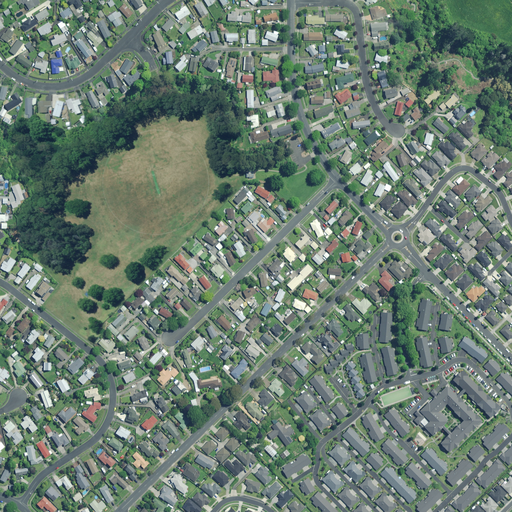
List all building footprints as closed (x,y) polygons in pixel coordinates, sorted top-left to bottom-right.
[(40,3),(38,0),(30,0),(25,3),(29,10),(40,3)] [(70,0),(68,2),(71,6),(74,4),(77,9),(83,5),(79,0),(70,0)] [(139,0),(130,0),(135,9),(142,5),(139,0)] [(201,2),(194,6),(201,18),(208,13),(201,2)] [(124,4),(119,9),(128,19),(133,13),(124,4)] [(190,13),(185,6),(180,10),(180,11),(175,14),(179,21),(190,13)] [(385,18),(389,17),(389,15),(386,16),(384,9),(378,11),(377,7),(369,9),(373,21),(380,18),(385,16),(385,18)] [(63,19),(68,16),(69,18),(73,15),(72,13),(69,8),(60,14),(63,19)] [(48,15),(45,10),(35,16),(38,22),(48,15)] [(122,24),(118,18),(122,16),(119,12),(117,13),(116,12),(108,17),(111,23),(112,22),(115,28),(122,24)] [(241,22),(251,23),(251,16),(250,16),(250,13),(246,13),(245,16),(242,16),(236,15),(236,12),(232,12),(231,14),(228,14),(227,21),(237,22),(237,21),(241,21),(241,22)] [(263,17),(265,23),(271,21),(272,22),(278,20),(276,13),(263,17)] [(82,15),(77,18),(81,24),(86,20),(82,15)] [(314,26),(314,25),(322,25),(322,28),(324,28),(324,25),(326,25),(326,22),(325,22),(325,18),(319,18),(319,17),(311,17),(311,15),(308,15),(308,17),(306,17),(305,24),(311,25),(314,26)] [(175,24),(170,19),(162,27),(167,32),(170,29),(171,30),(173,27),(172,27),(175,24)] [(90,20),(84,25),(87,28),(88,27),(94,34),(99,30),(90,20)] [(104,20),(97,23),(104,39),(111,36),(104,20)] [(62,21),(57,24),(63,33),(68,30),(62,21)] [(191,26),(187,22),(178,31),(182,35),(191,26)] [(52,28),(48,23),(37,30),(41,37),(46,33),(47,34),(51,31),(50,29),(52,28)] [(371,37),(378,36),(377,31),(386,31),(386,30),(388,29),(387,25),(385,25),(385,23),(370,24),(371,37)] [(159,32),(162,30),(156,24),(153,27),(157,31),(154,32),(154,34),(152,35),(158,47),(164,44),(159,32)] [(191,40),(203,32),(204,34),(206,32),(204,29),(202,30),(199,25),(187,33),(191,40)] [(347,34),(338,28),(333,34),(343,40),(347,34)] [(13,34),(7,30),(0,39),(3,42),(4,40),(7,43),(13,34)] [(83,36),(80,31),(74,36),(77,40),(83,36)] [(212,43),(219,42),(218,38),(217,38),(216,31),(210,32),(212,43)] [(274,31),(273,34),(267,31),(264,38),(276,42),(278,36),(277,36),(278,33),(274,31)] [(86,36),(94,43),(92,45),(96,48),(102,41),(99,37),(98,38),(90,32),(86,36)] [(321,43),(322,33),(309,33),(309,34),(303,34),(303,42),(321,43)] [(51,41),(53,46),(59,44),(61,48),(64,46),(63,42),(67,40),(65,35),(65,34),(58,37),(57,35),(54,36),(55,39),(51,41)] [(226,42),(228,42),(232,42),(238,42),(238,34),(225,34),(225,38),(226,38),(226,42)] [(191,50),(192,51),(195,54),(198,51),(200,53),(208,45),(207,44),(208,43),(202,38),(198,44),(197,43),(191,50)] [(23,44),(18,40),(9,51),(15,56),(23,44)] [(79,42),(77,41),(73,44),(75,46),(76,45),(87,58),(93,53),(81,40),(79,42)] [(177,45),(172,40),(168,44),(173,49),(177,45)] [(373,42),(374,49),(383,48),(386,48),(388,48),(387,41),(373,42)] [(32,46),(30,42),(25,45),(28,49),(30,53),(35,50),(32,46)] [(344,44),(337,45),(337,55),(349,54),(349,49),(344,50),(344,44)] [(308,52),(312,57),(317,54),(311,45),(305,49),(307,52),(308,52)] [(163,64),(166,64),(173,63),(172,52),(165,53),(166,58),(163,58),(163,64)] [(380,63),(381,62),(384,63),(386,64),(387,61),(386,61),(387,56),(376,53),(374,60),(379,62),(380,63)] [(32,63),(19,54),(16,60),(28,69),(32,63)] [(72,68),(72,69),(78,67),(78,65),(81,64),(78,57),(72,59),(72,58),(69,60),(68,58),(65,60),(69,70),(72,68)] [(278,60),(262,57),(261,63),(277,66),(278,60)] [(179,72),(187,65),(184,62),(185,60),(184,58),(175,67),(179,72)] [(208,58),(203,66),(208,69),(208,68),(214,72),(219,64),(208,58)] [(236,60),(229,58),(225,77),(232,78),(236,60)] [(243,71),(250,71),(251,58),(244,58),(243,71)] [(133,63),(126,59),(119,70),(126,74),(133,63)] [(59,68),(59,67),(62,66),(62,60),(59,60),(51,60),(52,74),(59,74),(59,72),(63,72),(63,68),(59,68)] [(349,67),(350,62),(337,60),(336,67),(348,69),(348,67),(349,67)] [(48,62),(43,61),(42,63),(38,62),(36,61),(35,68),(41,69),(40,72),(45,73),(48,62)] [(197,63),(190,62),(189,71),(196,72),(197,63)] [(311,67),(305,66),(305,74),(313,74),(325,71),(322,64),(311,67)] [(263,72),(263,81),(272,81),(272,83),(279,83),(279,73),(279,69),(271,69),(271,72),(263,72)] [(385,72),(377,74),(382,88),(388,86),(385,76),(386,75),(385,72)] [(134,81),(136,80),(131,75),(130,76),(128,74),(123,78),(129,87),(135,82),(134,81)] [(336,90),(338,89),(344,88),(343,84),(354,81),(353,74),(345,75),(345,76),(335,78),(337,85),(335,86),(336,90)] [(111,88),(117,87),(114,75),(106,78),(108,82),(109,82),(111,88)] [(242,83),(245,83),(245,85),(248,85),(248,83),(253,83),(254,76),(242,75),(242,83)] [(307,87),(311,86),(312,89),(316,89),(315,85),(320,84),(319,80),(306,82),(307,87)] [(105,96),(109,94),(103,83),(102,83),(101,82),(96,85),(98,88),(95,90),(99,96),(103,93),(105,96)] [(127,90),(124,85),(119,89),(123,94),(127,90)] [(272,102),(278,100),(276,95),(281,92),(278,85),(265,91),(268,99),(270,97),(272,102)] [(407,88),(400,91),(402,96),(410,92),(407,88)] [(395,89),(384,91),(385,99),(396,97),(395,89)] [(440,94),(435,89),(423,101),(428,106),(440,94)] [(93,108),(94,107),(95,109),(100,107),(91,91),(86,94),(88,97),(87,98),(93,108)] [(340,104),(351,96),(347,91),(341,95),(339,92),(334,96),(340,104)] [(362,91),(352,93),(354,101),(364,98),(362,91)] [(22,102),(16,93),(11,96),(14,99),(4,106),(8,112),(22,102)] [(444,103),(439,107),(442,111),(447,107),(448,108),(451,105),(452,107),(455,105),(453,103),(457,100),(453,95),(444,103)] [(38,99),(27,98),(26,118),(34,119),(34,105),(38,105),(38,99)] [(70,110),(74,109),(75,113),(77,113),(78,115),(83,113),(80,105),(82,105),(81,100),(77,101),(76,98),(70,100),(67,101),(70,110)] [(105,99),(99,102),(101,105),(100,105),(102,108),(108,105),(105,99)] [(413,103),(409,99),(405,104),(409,108),(413,103)] [(40,113),(48,113),(48,116),(46,116),(46,120),(52,120),(52,107),(52,101),(40,101),(40,113)] [(68,111),(67,108),(67,105),(65,104),(66,103),(59,101),(55,116),(61,117),(62,115),(65,115),(68,111)] [(360,106),(358,101),(351,103),(351,104),(349,105),(350,110),(345,111),(347,119),(360,115),(358,107),(360,106)] [(403,103),(397,102),(394,115),(400,116),(403,103)] [(266,113),(268,118),(271,117),(276,115),(277,115),(278,118),(285,116),(282,104),(275,106),(276,110),(266,113)] [(313,112),(316,119),(329,115),(329,113),(333,111),(332,106),(313,112)] [(459,119),(465,112),(458,106),(456,109),(453,112),(455,114),(454,115),(449,121),(453,125),(459,119)] [(414,121),(418,118),(423,115),(417,107),(412,110),(414,112),(410,115),(414,121)] [(12,117),(6,114),(3,120),(8,123),(12,117)] [(401,118),(404,122),(410,118),(407,114),(401,118)] [(83,118),(81,120),(84,124),(89,121),(86,115),(83,117),(83,118)] [(245,121),(250,121),(250,122),(250,125),(251,125),(251,128),(258,128),(258,121),(258,115),(245,115),(245,121)] [(443,122),(439,118),(438,119),(437,119),(433,124),(445,135),(449,129),(442,123),(443,122)] [(352,123),(353,130),(366,129),(366,127),(370,127),(369,121),(352,123)] [(460,124),(457,127),(470,139),(474,135),(470,131),(472,129),(470,127),(473,124),(469,121),(467,123),(466,122),(462,126),(460,124)] [(341,130),(337,123),(321,132),(325,139),(341,130)] [(271,125),(267,126),(268,131),(269,131),(272,138),(275,137),(275,138),(292,132),(290,124),(273,130),(271,125)] [(258,142),(269,138),(266,129),(249,135),(250,136),(248,137),(250,144),(256,142),(256,143),(258,143),(258,142)] [(371,134),(367,130),(362,133),(365,138),(371,134)] [(380,137),(375,131),(364,141),(368,146),(380,137)] [(452,132),(448,137),(462,151),(466,147),(462,143),(463,142),(459,138),(461,136),(457,132),(454,134),(452,132)] [(434,135),(426,133),(424,144),(431,146),(434,135)] [(332,150),(336,148),(337,149),(347,143),(348,144),(353,141),(350,136),(342,140),(340,137),(328,145),(332,150)] [(381,157),(378,153),(382,150),(383,151),(388,147),(387,146),(383,141),(373,150),(374,152),(371,155),(373,156),(371,158),(374,162),(381,157)] [(413,155),(419,151),(417,147),(415,143),(414,144),(413,141),(406,145),(413,155)] [(349,144),(350,145),(349,146),(351,150),(353,149),(354,151),(357,149),(356,147),(355,146),(356,146),(353,142),(349,144)] [(442,142),(438,147),(452,161),(456,156),(453,153),(454,152),(453,151),(455,149),(447,142),(445,145),(442,142)] [(478,162),(487,152),(479,144),(469,154),(471,156),(471,157),(473,159),(474,158),(478,162)] [(338,160),(347,165),(349,162),(350,162),(352,158),(350,158),(352,153),(346,150),(342,158),(340,156),(338,160)] [(438,150),(431,157),(438,162),(437,163),(442,167),(444,164),(446,166),(451,162),(438,150)] [(488,169),(500,158),(494,152),(492,155),(489,153),(486,156),(487,158),(485,159),(484,157),(480,161),(488,169)] [(404,154),(397,156),(400,167),(408,165),(404,154)] [(421,161),(417,156),(413,160),(417,165),(421,161)] [(357,173),(357,174),(361,171),(360,171),(362,169),(360,167),(363,165),(359,159),(356,162),(357,163),(349,170),(350,171),(348,173),(350,176),(353,174),(354,175),(357,173)] [(425,160),(420,165),(433,177),(440,170),(433,162),(430,160),(427,162),(425,160)] [(498,180),(511,165),(508,162),(507,163),(504,161),(501,164),(500,163),(499,164),(498,163),(493,168),(497,171),(493,175),(498,180)] [(382,171),(385,170),(394,183),(399,179),(387,162),(382,166),(383,168),(381,169),(382,171)] [(432,180),(421,168),(418,171),(416,169),(413,172),(421,181),(420,182),(425,187),(428,184),(428,185),(431,182),(430,182),(432,180)] [(509,172),(510,173),(509,174),(507,173),(504,176),(507,179),(506,180),(507,181),(503,185),(507,189),(511,184),(511,169),(509,172)] [(360,183),(367,187),(369,182),(370,183),(372,179),(373,177),(371,175),(372,172),(368,170),(360,183)] [(454,183),(456,186),(452,190),(458,196),(469,185),(463,179),(460,177),(454,183)] [(408,180),(403,184),(417,198),(422,194),(419,190),(420,189),(414,184),(415,183),(411,179),(409,181),(408,180)] [(377,196),(380,197),(384,189),(389,192),(391,187),(380,181),(373,195),(376,197),(377,196)] [(21,191),(19,184),(11,187),(17,201),(10,203),(12,209),(18,207),(17,205),(21,204),(19,201),(26,199),(24,192),(25,192),(24,190),(21,191)] [(270,204),(275,198),(270,194),(270,192),(258,185),(254,192),(260,195),(259,196),(266,200),(270,204)] [(474,185),(465,194),(467,195),(465,196),(467,199),(466,200),(469,203),(470,201),(475,196),(476,197),(481,193),(474,185)] [(233,200),(238,205),(250,193),(245,188),(233,200)] [(402,192),(401,191),(396,195),(409,208),(412,205),(414,206),(418,202),(405,189),(402,192)] [(453,206),(456,209),(459,205),(462,202),(458,199),(459,198),(450,190),(446,194),(447,195),(445,197),(446,198),(444,200),(448,204),(451,207),(453,206)] [(379,205),(386,212),(388,210),(388,211),(390,209),(389,208),(391,207),(390,205),(396,199),(393,196),(391,198),(389,195),(379,205)] [(476,209),(478,212),(480,210),(481,211),(490,203),(489,202),(492,200),(488,196),(484,200),(481,196),(476,200),(478,201),(475,203),(476,204),(474,206),(476,209)] [(442,200),(438,204),(440,206),(438,207),(440,209),(438,211),(445,217),(446,215),(448,217),(449,215),(452,219),(457,214),(442,200)] [(338,205),(334,201),(325,210),(329,214),(338,205)] [(253,207),(248,202),(240,210),(246,215),(253,207)] [(390,211),(399,220),(405,213),(408,209),(402,203),(401,204),(399,202),(390,211)] [(284,215),(286,213),(282,209),(283,208),(281,205),(275,210),(280,215),(279,215),(281,217),(280,219),(283,222),(287,218),(284,215)] [(490,207),(486,211),(488,213),(486,215),(484,213),(482,214),(480,216),(486,221),(487,220),(488,221),(496,213),(495,211),(496,210),(492,205),(490,207)] [(233,208),(226,208),(227,220),(234,219),(233,208)] [(353,216),(347,210),(342,215),(343,216),(337,222),(342,227),(353,216)] [(465,211),(457,219),(458,221),(457,222),(459,224),(455,227),(459,230),(474,216),(470,212),(468,214),(465,211)] [(235,221),(239,224),(243,220),(240,216),(235,221)] [(274,222),(271,218),(267,222),(265,220),(262,223),(261,221),(257,225),(265,233),(270,228),(269,227),(274,222)] [(250,224),(245,219),(241,223),(246,228),(250,224)] [(430,219),(425,224),(438,238),(442,234),(438,230),(441,227),(434,220),(432,221),(430,219)] [(501,224),(497,219),(495,221),(494,220),(490,223),(491,224),(487,228),(493,235),(497,231),(499,233),(503,229),(500,225),(501,224)] [(324,235),(316,220),(312,222),(313,222),(310,224),(313,231),(314,230),(318,238),(324,235)] [(470,239),(482,225),(477,220),(474,223),(473,223),(467,229),(469,231),(465,235),(470,239)] [(362,224),(357,221),(352,234),(358,236),(361,231),(360,230),(362,224)] [(227,228),(221,222),(218,225),(220,227),(215,232),(219,236),(227,228)] [(349,233),(346,229),(340,235),(344,238),(349,233)] [(435,238),(426,229),(423,233),(421,232),(417,236),(420,238),(418,240),(421,243),(424,240),(428,244),(435,238)] [(257,241),(251,230),(246,233),(252,244),(257,241)] [(372,235),(368,231),(363,236),(367,240),(372,235)] [(492,237),(486,231),(480,237),(479,236),(476,240),(479,243),(475,247),(479,251),(492,237)] [(217,241),(207,234),(203,240),(214,246),(217,241)] [(451,237),(448,234),(446,236),(444,235),(439,239),(447,246),(446,246),(449,249),(448,250),(452,254),(458,248),(454,244),(455,243),(450,239),(451,237)] [(511,244),(509,242),(510,241),(503,234),(497,240),(509,251),(511,247),(511,244)] [(303,237),(302,237),(301,238),(302,240),(300,241),(299,240),(295,244),(300,249),(304,245),(306,246),(311,241),(305,235),(303,237)] [(338,245),(334,240),(331,243),(332,243),(325,250),(329,254),(338,245)] [(365,245),(360,240),(355,245),(357,247),(353,250),(358,255),(363,249),(365,252),(371,246),(368,243),(365,245)] [(244,248),(239,241),(232,247),(240,258),(246,254),(242,249),(244,248)] [(318,247),(314,242),(310,245),(315,250),(318,247)] [(494,243),(492,242),(490,244),(489,243),(486,246),(492,252),(491,253),(496,258),(499,254),(500,255),(501,254),(500,253),(503,250),(495,242),(494,243)] [(203,248),(199,243),(190,252),(192,255),(195,253),(196,255),(203,248)] [(438,246),(435,244),(432,247),(433,248),(429,253),(430,254),(426,258),(430,262),(444,248),(440,244),(438,246)] [(297,256),(288,247),(284,251),(285,252),(282,255),(291,264),(295,260),(294,259),(297,256)] [(477,252),(472,248),(469,252),(466,249),(465,251),(463,249),(459,252),(462,255),(461,256),(464,259),(463,261),(466,264),(477,252)] [(236,262),(230,252),(224,255),(228,261),(227,261),(230,266),(236,262)] [(448,254),(446,252),(443,256),(444,257),(443,258),(441,256),(433,264),(438,269),(439,267),(442,270),(450,263),(449,263),(454,258),(449,253),(448,254)] [(488,260),(489,259),(487,257),(487,256),(485,253),(484,254),(482,252),(476,257),(486,268),(491,263),(488,260)] [(351,262),(349,253),(340,255),(342,263),(348,262),(351,262)] [(186,260),(180,254),(174,260),(185,270),(190,266),(185,261),(186,260)] [(307,258),(302,254),(299,258),(303,262),(307,258)] [(323,260),(316,254),(312,259),(318,265),(323,260)] [(216,259),(212,255),(207,260),(211,264),(216,259)] [(15,261),(10,258),(9,260),(5,258),(1,265),(2,266),(0,269),(9,274),(15,261)] [(282,269),(281,269),(283,266),(285,265),(283,263),(282,263),(278,259),(268,269),(272,273),(276,270),(278,273),(282,269)] [(401,267),(395,261),(391,265),(392,266),(388,269),(400,281),(404,277),(407,280),(414,272),(409,267),(403,273),(399,269),(401,267)] [(18,276),(23,279),(31,268),(22,262),(20,266),(22,268),(17,275),(18,276)] [(35,262),(32,265),(34,266),(33,268),(39,273),(43,269),(35,262)] [(456,267),(454,264),(444,273),(447,276),(446,276),(448,278),(449,278),(452,281),(464,270),(458,265),(456,267)] [(479,267),(476,264),(473,266),(471,264),(468,268),(481,282),(485,278),(481,274),(483,272),(478,268),(479,267)] [(224,271),(218,265),(215,268),(213,267),(210,270),(218,278),(221,275),(224,271)] [(313,270),(308,265),(299,273),(300,274),(296,278),(295,277),(287,285),(292,291),(313,270)] [(184,278),(171,266),(168,269),(169,269),(167,272),(172,277),(173,276),(179,282),(184,278)] [(341,269),(328,269),(328,275),(330,275),(329,281),(334,281),(335,275),(341,276),(341,269)] [(392,278),(385,271),(380,275),(382,277),(378,281),(388,292),(393,287),(388,281),(392,278)] [(511,280),(511,279),(503,271),(500,275),(502,277),(499,280),(506,287),(511,280)] [(41,277),(36,273),(26,287),(31,290),(41,277)] [(196,277),(192,273),(188,276),(193,281),(196,277)] [(268,287),(266,273),(258,274),(259,278),(260,278),(261,288),(268,287)] [(460,288),(463,291),(473,282),(465,274),(462,277),(463,277),(460,281),(459,280),(456,283),(458,286),(457,286),(459,288),(460,288)] [(22,280),(18,276),(14,282),(18,285),(22,280)] [(164,281),(158,276),(150,288),(156,292),(164,281)] [(211,286),(203,276),(198,280),(206,290),(211,286)] [(189,281),(185,277),(180,282),(184,285),(189,281)] [(490,283),(487,279),(483,283),(496,297),(499,294),(497,292),(501,288),(497,284),(496,286),(492,281),(490,283)] [(279,284),(275,280),(270,287),(273,290),(279,284)] [(329,285),(325,281),(316,289),(321,293),(329,285)] [(50,287),(43,282),(38,288),(39,289),(36,293),(43,298),(41,299),(45,302),(51,294),(47,291),(50,287)] [(378,288),(373,283),(368,288),(367,286),(362,290),(367,295),(368,294),(376,302),(379,299),(378,298),(380,296),(375,291),(378,288)] [(203,294),(195,286),(190,291),(192,293),(190,294),(197,301),(200,298),(199,297),(203,294)] [(473,288),(465,295),(467,297),(467,298),(469,300),(470,300),(473,303),(485,291),(481,286),(478,289),(477,287),(474,289),(473,288)] [(151,292),(147,288),(142,294),(145,298),(151,304),(155,300),(149,294),(151,292)] [(179,293),(174,288),(165,296),(170,301),(179,293)] [(256,294),(253,288),(250,289),(249,289),(243,292),(246,299),(256,294)] [(283,291),(279,289),(277,293),(278,294),(275,300),(280,303),(285,293),(282,291),(283,291)] [(318,294),(305,289),(302,297),(308,300),(309,298),(315,301),(318,294)] [(494,300),(488,294),(483,298),(485,299),(483,301),(481,300),(475,306),(479,310),(480,308),(484,312),(489,307),(488,306),(494,300)] [(511,296),(510,295),(507,297),(506,297),(503,300),(506,302),(505,303),(507,306),(508,305),(511,308),(511,306),(511,296)] [(144,300),(145,299),(142,296),(141,297),(141,298),(139,297),(131,306),(136,310),(137,309),(139,310),(141,308),(139,306),(140,305),(144,309),(150,304),(146,301),(144,300)] [(243,309),(246,307),(243,303),(244,302),(239,297),(230,307),(235,311),(240,306),(243,309)] [(0,311),(4,306),(5,306),(8,302),(3,299),(1,302),(0,301),(0,311)] [(192,307),(185,299),(182,302),(180,304),(188,311),(192,307)] [(365,300),(364,299),(360,303),(356,299),(352,303),(363,315),(367,311),(366,310),(371,305),(366,300),(365,300)] [(433,301),(421,299),(418,311),(421,311),(419,318),(417,318),(416,327),(418,327),(418,329),(427,331),(433,301)] [(306,304),(295,300),(292,307),(303,311),(306,304)] [(501,302),(496,307),(498,309),(497,310),(500,312),(501,313),(501,314),(502,315),(506,312),(504,311),(507,308),(501,302)] [(272,306),(266,303),(260,314),(266,317),(272,306)] [(280,306),(277,303),(272,308),(275,311),(280,306)] [(362,320),(347,304),(343,308),(347,313),(344,316),(349,321),(350,320),(352,322),(356,319),(359,323),(362,320)] [(172,314),(162,308),(158,313),(169,320),(172,314)] [(17,317),(11,310),(1,318),(6,325),(17,317)] [(246,318),(238,310),(234,314),(242,322),(246,318)] [(276,311),(273,314),(279,321),(282,318),(276,311)] [(288,317),(283,321),(288,326),(297,318),(290,311),(286,315),(288,317)] [(496,314),(492,311),(485,318),(494,327),(499,322),(494,316),(496,314)] [(381,313),(379,341),(389,342),(389,340),(391,340),(392,332),(390,332),(390,324),(392,325),(393,316),(391,316),(391,314),(381,313)] [(451,315),(441,313),(438,329),(449,331),(450,327),(451,328),(453,319),(451,318),(451,315)] [(120,325),(121,326),(124,324),(123,323),(126,319),(121,314),(112,324),(117,329),(120,325)] [(161,323),(153,315),(148,321),(149,322),(148,323),(155,330),(158,327),(157,326),(161,323)] [(230,323),(222,316),(217,321),(227,331),(231,327),(229,325),(230,323)] [(260,322),(255,316),(247,325),(248,325),(246,328),(250,332),(260,322)] [(31,322),(25,318),(16,329),(22,333),(31,322)] [(340,326),(334,320),(326,327),(330,331),(331,330),(338,337),(343,333),(339,328),(340,326)] [(283,329),(278,324),(271,330),(277,337),(280,334),(279,333),(283,329)] [(119,333),(111,325),(107,328),(115,336),(119,333)] [(133,325),(123,335),(129,341),(139,332),(133,325)] [(510,328),(507,325),(500,331),(508,341),(511,337),(511,333),(508,330),(510,328)] [(217,336),(211,326),(206,329),(209,334),(212,339),(217,336)] [(15,330),(10,327),(5,334),(10,338),(15,330)] [(39,335),(33,329),(30,334),(31,335),(25,341),(30,345),(39,335)] [(245,333),(238,331),(236,336),(237,336),(235,341),(240,344),(245,333)] [(321,344),(323,342),(324,343),(323,343),(326,347),(327,346),(329,348),(328,350),(332,354),(341,345),(326,331),(321,336),(320,335),(316,339),(321,344)] [(274,340),(265,333),(260,339),(268,346),(274,340)] [(369,348),(368,333),(359,334),(359,336),(357,336),(358,347),(360,347),(360,349),(369,348)] [(46,335),(44,337),(45,338),(44,340),(46,341),(44,345),(49,348),(55,339),(49,335),(48,337),(46,335)] [(127,342),(120,335),(117,338),(124,345),(127,342)] [(144,336),(138,339),(139,343),(142,349),(142,348),(144,351),(150,348),(146,340),(144,336)] [(426,336),(414,339),(417,351),(419,350),(420,356),(418,357),(420,366),(423,366),(423,368),(433,366),(426,336)] [(447,336),(438,338),(442,353),(450,351),(450,349),(452,348),(450,338),(448,338),(447,336)] [(464,336),(457,345),(481,363),(488,354),(464,336)] [(204,342),(199,337),(190,345),(198,353),(202,349),(199,346),(204,342)] [(108,345),(102,339),(98,343),(108,353),(116,345),(112,341),(108,345)] [(311,345),(307,342),(301,348),(307,355),(310,352),(314,356),(311,359),(317,365),(324,359),(320,356),(323,353),(313,343),(311,345)] [(354,350),(352,343),(345,346),(347,349),(340,351),(341,354),(335,357),(336,359),(330,361),(331,365),(325,367),(327,373),(334,370),(332,367),(339,365),(338,362),(344,360),(343,357),(349,355),(348,352),(354,350)] [(232,351),(225,345),(221,350),(224,352),(220,357),(225,361),(232,351)] [(259,353),(249,346),(245,351),(248,354),(248,355),(251,357),(251,356),(255,359),(259,353)] [(381,348),(388,376),(397,373),(397,371),(399,371),(397,363),(395,363),(393,356),(395,356),(393,348),(391,348),(391,346),(381,348)] [(65,360),(68,357),(62,351),(62,350),(59,347),(55,351),(56,351),(53,354),(58,358),(62,362),(64,359),(65,360)] [(35,361),(36,363),(39,360),(39,361),(42,358),(41,357),(44,354),(37,348),(34,351),(36,353),(32,357),(35,361)] [(167,351),(165,348),(160,354),(158,352),(149,361),(154,365),(162,356),(164,358),(168,354),(166,352),(167,351)] [(189,349),(178,352),(179,355),(181,355),(182,358),(183,358),(187,370),(193,368),(188,352),(190,352),(189,349)] [(143,358),(137,352),(134,356),(139,361),(143,358)] [(378,381),(371,353),(361,355),(362,357),(360,358),(362,368),(364,368),(365,371),(363,372),(365,381),(367,380),(368,383),(378,381)] [(84,363),(79,358),(67,369),(73,375),(84,363)] [(308,363),(303,358),(299,362),(296,360),(291,365),(303,377),(308,372),(304,367),(308,363)] [(248,364),(243,359),(239,363),(240,364),(230,374),(236,380),(246,369),(245,368),(248,364)] [(131,366),(129,360),(117,364),(119,370),(131,366)] [(490,360),(483,367),(486,370),(486,369),(490,373),(490,374),(493,376),(500,370),(497,367),(499,366),(494,361),(493,362),(490,360)] [(26,372),(19,362),(13,366),(16,370),(14,372),(18,377),(26,372)] [(355,367),(350,362),(345,366),(350,371),(347,373),(353,378),(351,380),(355,384),(353,387),(358,391),(356,394),(361,399),(365,394),(361,389),(363,387),(358,382),(360,381),(355,376),(358,373),(353,369),(355,367)] [(293,372),(287,365),(284,368),(285,369),(279,375),(283,379),(283,378),(292,387),(295,384),(294,382),(296,380),(292,376),(291,374),(293,372)] [(0,381),(1,382),(3,379),(4,380),(5,378),(7,379),(9,376),(6,374),(8,372),(4,369),(3,371),(0,368),(0,381)] [(166,371),(165,372),(162,369),(158,373),(161,376),(157,380),(163,386),(172,377),(173,378),(178,373),(174,368),(171,371),(167,371),(167,370),(166,371)] [(93,375),(87,369),(83,374),(78,380),(83,385),(89,379),(89,380),(93,375)] [(461,369),(451,379),(489,417),(499,407),(461,369)] [(135,379),(132,372),(123,377),(126,384),(135,379)] [(202,379),(198,380),(197,378),(197,377),(192,372),(189,375),(193,381),(196,393),(199,392),(198,389),(210,387),(210,390),(214,389),(215,391),(219,390),(218,388),(222,387),(221,378),(217,379),(216,376),(210,377),(210,379),(202,380),(202,379)] [(43,384),(34,373),(29,377),(38,389),(43,384)] [(506,390),(511,383),(511,382),(510,380),(511,379),(505,373),(504,375),(502,373),(496,380),(499,383),(503,386),(503,387),(506,390)] [(308,381),(326,403),(334,397),(332,395),(334,394),(329,387),(327,389),(323,383),(324,382),(319,375),(318,376),(316,374),(308,381)] [(70,389),(64,379),(60,381),(60,380),(56,382),(62,393),(70,389)] [(281,384),(276,379),(271,384),(272,384),(268,388),(273,393),(274,392),(280,397),(284,393),(278,387),(281,384)] [(171,389),(177,396),(184,390),(185,390),(186,389),(179,382),(171,389)] [(480,420),(445,385),(419,411),(417,410),(414,413),(417,416),(413,420),(418,425),(421,423),(423,425),(422,426),(432,436),(447,421),(437,411),(445,403),(462,420),(438,444),(447,453),(480,420)] [(94,402),(101,400),(100,395),(99,395),(98,393),(99,392),(98,388),(84,391),(85,397),(86,397),(86,399),(93,398),(94,402)] [(274,399),(264,389),(258,395),(262,398),(258,402),(264,408),(274,399)] [(53,406),(47,390),(40,393),(46,409),(53,406)] [(148,398),(146,390),(140,392),(141,393),(131,396),(132,402),(148,398)] [(307,394),(305,390),(294,398),(298,403),(298,402),(303,409),(302,409),(306,413),(316,405),(313,402),(312,403),(306,395),(307,394)] [(170,409),(160,396),(154,401),(158,407),(158,406),(164,414),(170,409)] [(195,399),(191,401),(192,405),(189,406),(190,409),(198,406),(195,399)] [(93,402),(93,406),(91,405),(83,415),(93,423),(97,417),(93,414),(97,409),(100,410),(101,403),(93,402)] [(338,402),(330,409),(339,420),(347,413),(345,410),(346,409),(342,404),(341,405),(338,402)] [(251,403),(248,403),(246,405),(246,408),(248,411),(254,418),(255,417),(259,421),(264,416),(257,409),(259,407),(255,403),(252,405),(251,403)] [(37,411),(34,407),(30,410),(33,415),(36,421),(42,417),(37,410),(37,411)] [(76,413),(71,407),(65,413),(62,411),(58,415),(66,423),(76,413)] [(132,410),(125,408),(124,413),(128,415),(127,419),(137,422),(139,416),(135,415),(136,412),(132,410)] [(321,412),(318,408),(308,416),(311,421),(312,420),(317,427),(316,427),(319,431),(330,423),(327,419),(326,420),(320,413),(321,412)] [(383,414),(401,436),(409,430),(407,429),(409,427),(404,421),(402,422),(398,417),(399,415),(394,409),(392,410),(391,408),(383,414)] [(179,426),(183,430),(191,422),(180,411),(174,417),(181,424),(179,426)] [(247,419),(240,411),(234,417),(237,419),(236,420),(238,421),(234,425),(239,430),(242,426),(246,431),(251,427),(249,424),(251,423),(247,419)] [(383,437),(370,412),(361,417),(362,419),(360,420),(364,427),(366,426),(369,432),(368,433),(372,441),(373,440),(375,442),(383,437)] [(24,421),(20,424),(24,430),(26,429),(30,435),(38,429),(28,415),(23,419),(24,421)] [(89,428),(78,416),(73,421),(79,427),(75,432),(79,436),(84,431),(85,432),(89,428)] [(157,421),(152,416),(148,420),(147,420),(141,426),(148,432),(153,426),(157,421)] [(24,437),(15,429),(17,428),(11,421),(9,423),(8,421),(4,424),(6,426),(4,428),(8,433),(6,435),(9,439),(11,437),(14,440),(12,442),(16,445),(24,437)] [(177,430),(169,421),(162,427),(164,430),(166,429),(174,438),(179,434),(176,431),(177,430)] [(283,428),(278,422),(271,427),(274,430),(267,435),(271,440),(278,435),(286,447),(293,441),(289,437),(294,433),(290,427),(286,430),(284,427),(283,428)] [(489,450),(509,430),(502,423),(501,425),(499,423),(493,429),(495,430),(490,435),(488,434),(482,440),(484,441),(482,443),(489,450)] [(130,433),(120,426),(115,434),(121,438),(122,437),(126,440),(130,433)] [(230,433),(224,426),(215,435),(222,442),(230,433)] [(342,435),(362,456),(369,449),(367,448),(369,446),(363,440),(362,442),(357,436),(358,435),(352,429),(351,430),(349,428),(342,435)] [(169,442),(160,432),(152,440),(156,443),(157,442),(160,445),(158,447),(163,451),(167,447),(165,445),(169,442)] [(427,440),(420,433),(413,440),(421,447),(427,440)] [(59,438),(57,434),(51,437),(58,447),(63,444),(64,447),(69,443),(64,435),(59,438)] [(225,446),(232,453),(241,443),(234,437),(225,446)] [(123,446),(112,438),(108,444),(119,452),(123,446)] [(408,459),(388,439),(381,445),(382,447),(381,449),(386,454),(388,453),(393,458),(392,459),(397,465),(399,464),(401,466),(408,459)] [(216,446),(210,440),(207,443),(201,449),(208,455),(216,446)] [(48,452),(42,441),(36,445),(45,459),(52,454),(50,451),(48,452)] [(143,444),(142,443),(139,447),(141,449),(140,450),(143,453),(144,452),(148,457),(152,453),(147,448),(148,446),(145,442),(143,444)] [(339,447),(336,443),(327,453),(331,457),(331,456),(337,462),(336,462),(340,466),(349,457),(346,454),(345,455),(338,448),(339,447)] [(278,447),(275,444),(271,447),(268,444),(264,449),(272,458),(277,453),(274,451),(278,447)] [(504,461),(508,465),(511,461),(511,444),(503,453),(503,452),(498,457),(503,462),(504,461)] [(28,461),(30,461),(31,465),(38,464),(43,461),(41,457),(35,460),(34,452),(35,452),(35,449),(34,449),(33,445),(26,446),(27,452),(24,453),(24,457),(28,456),(28,461)] [(467,455),(474,462),(485,452),(477,445),(475,447),(473,446),(469,451),(470,452),(467,455)] [(217,455),(215,457),(221,463),(230,454),(223,448),(216,455),(217,455)] [(420,455),(440,475),(447,468),(445,467),(447,465),(441,459),(440,461),(435,456),(436,454),(430,448),(429,450),(427,448),(420,455)] [(254,464),(257,461),(256,459),(250,452),(246,455),(241,450),(235,455),(246,467),(250,463),(254,466),(255,465),(254,464)] [(280,455),(283,459),(290,454),(287,450),(280,455)] [(109,457),(104,452),(98,458),(105,465),(106,464),(111,468),(116,463),(110,457),(109,457)] [(146,462),(136,452),(132,456),(136,460),(132,464),(137,469),(140,466),(144,469),(149,464),(146,461),(146,462)] [(373,454),(371,452),(364,459),(375,470),(382,464),(381,462),(382,460),(375,452),(373,454)] [(286,478),(311,463),(305,455),(303,456),(302,454),(295,458),(296,460),(290,464),(289,462),(282,467),(283,468),(281,470),(286,478)] [(214,464),(199,455),(195,462),(205,468),(206,467),(210,470),(214,464)] [(98,472),(92,459),(86,462),(92,475),(98,472)] [(228,461),(224,466),(237,478),(245,468),(235,459),(232,463),(228,461)] [(452,486),(473,466),(466,459),(464,461),(463,459),(457,465),(458,467),(453,472),(452,470),(446,476),(447,478),(445,479),(452,486)] [(481,485),(485,489),(506,469),(502,464),(503,464),(498,459),(493,463),(493,464),(480,476),(475,481),(480,486),(481,485)] [(354,463),(351,460),(341,469),(345,473),(346,473),(351,478),(351,479),(355,482),(364,473),(361,470),(360,471),(353,464),(354,463)] [(431,482),(411,462),(404,469),(406,470),(404,472),(410,478),(412,476),(417,481),(415,483),(421,489),(423,487),(424,489),(431,482)] [(195,469),(186,463),(184,467),(186,468),(182,474),(195,483),(199,476),(196,473),(196,472),(194,471),(195,469)] [(135,471),(128,464),(126,467),(127,467),(124,470),(131,476),(135,471)] [(83,472),(79,465),(74,469),(77,473),(76,473),(77,475),(75,476),(76,479),(75,479),(77,481),(76,482),(81,490),(89,485),(84,477),(83,478),(80,474),(83,472)] [(259,470),(255,475),(265,485),(272,479),(268,475),(269,473),(267,471),(268,471),(265,468),(264,469),(262,466),(258,470),(259,470)] [(408,504),(415,497),(414,495),(416,494),(410,487),(408,489),(403,484),(405,483),(400,478),(398,479),(394,475),(395,473),(389,467),(387,468),(386,467),(379,474),(408,504)] [(14,470),(16,480),(20,479),(19,476),(28,474),(27,468),(14,470)] [(8,479),(11,472),(5,469),(0,479),(0,480),(5,483),(8,478),(8,479)] [(333,473),(329,470),(320,479),(324,483),(325,483),(330,489),(334,493),(343,483),(340,480),(339,481),(332,474),(333,473)] [(221,473),(219,471),(212,478),(224,488),(228,482),(227,481),(229,479),(222,472),(221,473)] [(134,473),(130,478),(133,482),(138,477),(134,473)] [(128,485),(117,474),(110,481),(114,485),(117,483),(124,490),(128,485)] [(177,477),(176,475),(169,478),(172,484),(173,483),(176,489),(184,495),(187,491),(186,490),(188,487),(182,483),(181,482),(182,481),(180,476),(177,477)] [(72,487),(65,476),(55,483),(58,487),(63,484),(67,490),(72,487)] [(369,480),(366,477),(357,486),(361,490),(361,489),(367,495),(366,495),(370,499),(379,490),(376,487),(375,488),(368,481),(369,480)] [(305,495),(314,490),(307,478),(298,483),(300,486),(298,487),(302,493),(303,492),(305,495)] [(261,483),(246,480),(245,484),(246,485),(246,486),(247,487),(246,491),(253,493),(253,492),(258,493),(261,483)] [(267,488),(261,493),(264,497),(266,495),(270,499),(282,488),(277,482),(268,490),(267,488)] [(457,509),(460,511),(461,511),(482,493),(478,489),(479,488),(474,483),(469,487),(469,488),(456,500),(451,505),(456,510),(457,509)] [(511,493),(511,492),(511,488),(506,483),(504,485),(503,483),(500,486),(509,495),(511,493)] [(213,487),(209,484),(207,486),(205,484),(201,488),(213,498),(217,493),(218,495),(222,491),(219,489),(220,488),(215,484),(213,487)] [(109,490),(106,485),(99,489),(108,504),(113,500),(108,491),(109,490)] [(348,489),(345,486),(336,496),(340,499),(346,505),(349,509),(358,500),(355,496),(354,497),(347,491),(348,489)] [(172,491),(165,487),(162,492),(163,492),(159,497),(172,506),(176,501),(173,499),(173,498),(169,496),(172,491)] [(499,487),(496,490),(498,493),(495,495),(493,493),(490,496),(499,505),(500,503),(501,503),(506,498),(508,496),(499,487)] [(56,493),(50,488),(45,493),(54,502),(59,496),(56,492),(56,493)] [(418,511),(426,511),(443,496),(436,489),(434,490),(433,489),(427,494),(428,496),(423,501),(422,500),(416,505),(418,507),(416,509),(418,511)] [(277,497),(279,499),(278,500),(280,501),(276,504),(281,509),(293,496),(288,490),(283,495),(281,493),(277,497)] [(202,496),(198,492),(192,499),(202,508),(205,504),(207,505),(211,501),(203,494),(202,496)] [(335,511),(316,492),(309,499),(310,500),(309,502),(315,508),(316,506),(321,511),(320,511),(335,511)] [(385,495),(382,492),(373,502),(377,505),(383,511),(389,511),(396,506),(392,502),(391,503),(384,496),(385,495)] [(82,498),(79,493),(72,497),(75,502),(82,498)] [(53,511),(56,510),(44,497),(37,505),(41,509),(44,507),(48,511),(48,510),(49,511),(53,511)] [(166,507),(155,498),(152,501),(154,503),(153,505),(158,509),(155,511),(163,511),(166,507)] [(498,507),(490,498),(487,501),(488,503),(486,504),(494,511),(497,509),(498,507)] [(200,511),(202,510),(188,499),(185,503),(188,506),(185,510),(187,511),(190,511),(192,510),(194,511),(200,511)] [(98,504),(95,500),(89,505),(95,511),(101,511),(102,511),(102,510),(106,507),(102,501),(98,504)] [(293,502),(288,508),(291,511),(290,511),(300,511),(304,508),(300,504),(298,507),(293,502)] [(364,505),(361,502),(352,511),(368,511),(363,506),(364,505)]
